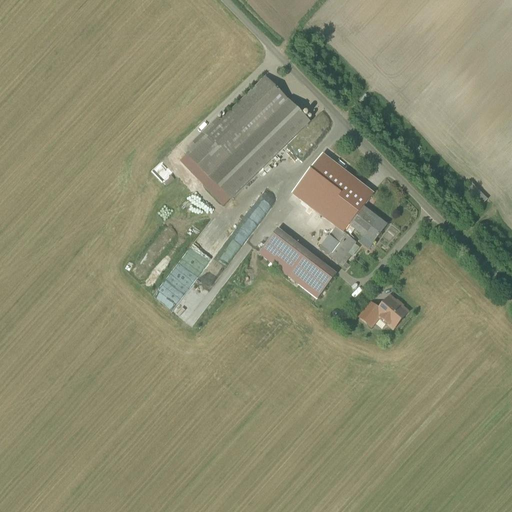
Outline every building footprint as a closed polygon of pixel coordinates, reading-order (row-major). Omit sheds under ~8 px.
[(265,80),(220,123),(217,120),(194,143),(197,146),(187,155),(232,200),(309,125),(265,80)] [(366,196),(319,160),(296,191),(340,225),(342,227),(359,205),(366,196)] [(474,180),(463,192),(476,206),(488,194),(474,180)] [(289,203),(272,225),(285,236),(295,223),(290,219),(298,210),(289,203)] [(378,219),(359,205),(342,227),(341,228),(352,237),(360,243),(364,238),(373,245),(387,226),(379,220),(379,219),(378,219)] [(272,225),(258,215),(242,236),(278,264),(276,267),(287,275),(289,273),(318,294),(334,273),(285,236),(272,225)] [(194,234),(200,224),(194,221),(189,230),(194,234)] [(342,227),(340,225),(320,250),(339,265),(356,243),(351,239),(352,237),(341,228),(342,227)] [(408,314),(390,299),(379,311),(376,314),(380,318),(394,330),(408,314)] [(379,311),(372,305),(360,319),(371,328),(380,318),(376,314),(379,311)]
